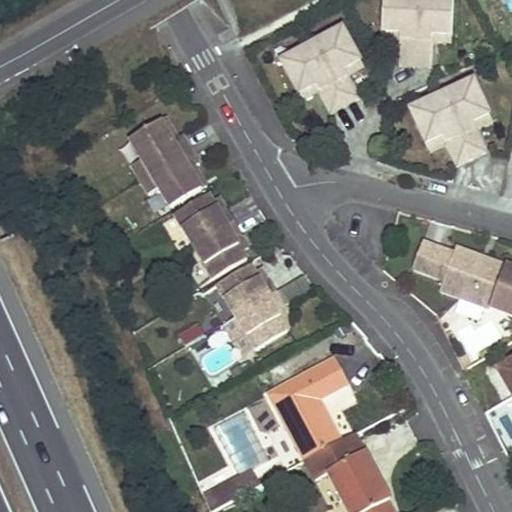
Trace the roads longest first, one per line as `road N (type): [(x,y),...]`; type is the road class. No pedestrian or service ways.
road 1 (residential): [(495,511),(430,381),(280,195)]
road 2 (residential): [(511,226),(334,181),(280,195)]
road 3 (residential): [(280,195),(170,0)]
road 4 (motorway): [(66,511),(0,364)]
road 5 (unknown): [(364,189),(391,92),(437,68)]
road 6 (residential): [(0,70),(124,0)]
